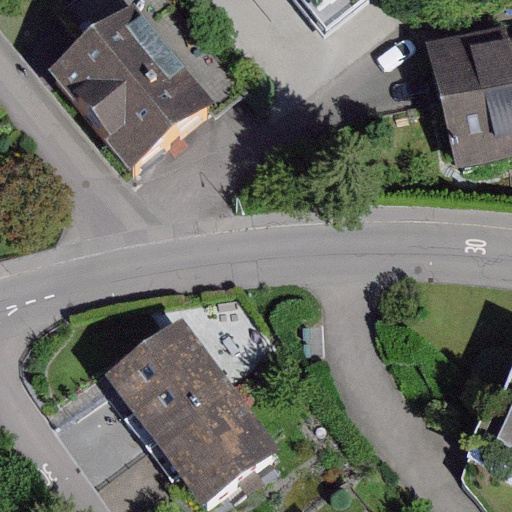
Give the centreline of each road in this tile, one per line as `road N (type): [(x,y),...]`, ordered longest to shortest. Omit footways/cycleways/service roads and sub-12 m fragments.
road 1 (residential): [(120,280),(347,251),(511,260)]
road 2 (residential): [(120,280),(99,201),(0,69)]
road 3 (residential): [(87,511),(0,386)]
road 4 (residential): [(0,311),(120,280)]
